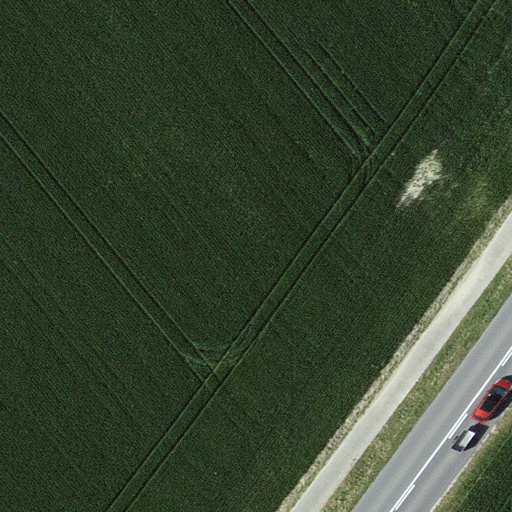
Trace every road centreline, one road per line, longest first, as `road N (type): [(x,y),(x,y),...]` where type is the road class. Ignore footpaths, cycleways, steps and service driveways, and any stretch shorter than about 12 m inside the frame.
road 1 (track): [(511,216),(303,511)]
road 2 (tertiary): [(390,511),(511,349)]
